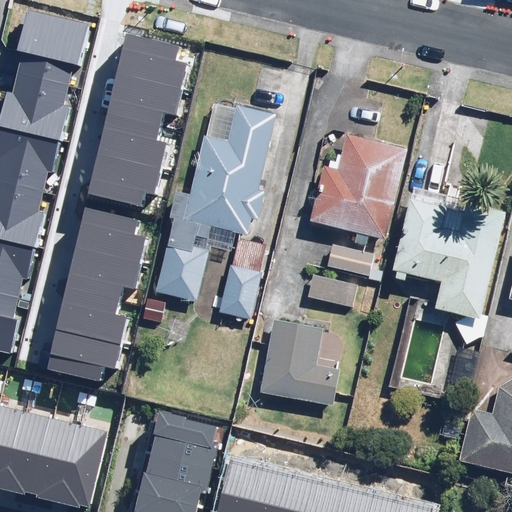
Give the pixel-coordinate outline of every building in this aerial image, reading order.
[(81,64),(91,20),(32,6),(19,61),(75,74),(78,63),(81,64)] [(69,99),(75,74),(19,61),(6,116),(65,130),(72,99),(69,99)] [(263,222),(270,187),(263,185),(278,112),(242,104),(235,140),(206,134),(194,194),(180,191),(159,294),(202,303),(213,248),(236,252),(240,233),(253,235),(256,221),(263,222)] [(126,200),(158,206),(168,151),(112,140),(117,111),(83,105),(63,217),(88,221),(90,209),(123,215),(126,200)] [(56,169),(65,130),(6,116),(0,141),(0,172),(48,184),(52,168),(56,169)] [(410,151),(349,135),(341,169),(329,166),(315,219),(387,238),(410,151)] [(43,207),(48,184),(0,172),(0,230),(40,239),(47,208),(43,207)] [(464,231),(447,227),(451,209),(461,212),(464,197),(419,187),(401,272),(448,283),(442,313),(486,322),(510,208),(470,199),(464,231)] [(31,276),(40,239),(0,230),(0,287),(22,293),(26,275),(31,276)] [(269,246),(240,240),(227,315),(255,320),(269,246)] [(386,270),(373,268),(375,256),(326,246),(322,267),(371,276),(371,279),(383,281),(386,270)] [(151,259),(106,250),(93,311),(138,320),(151,259)] [(359,283),(315,277),(312,300),(356,307),(359,283)] [(17,315),(22,293),(0,287),(0,345),(14,349),(22,316),(17,315)] [(323,328),(276,323),(268,393),(332,400),(336,366),(319,364),(323,328)] [(475,411),(464,460),(511,471),(511,377),(503,375),(494,415),(475,411)] [(0,406),(0,488),(10,491),(29,413),(0,406)] [(166,409),(156,448),(214,463),(224,423),(166,409)] [(54,420),(29,413),(10,491),(24,494),(25,491),(36,494),(54,420)] [(83,427),(54,420),(36,494),(36,498),(65,505),(83,427)] [(83,427),(65,505),(80,508),(80,506),(89,508),(106,432),(83,427)] [(156,448),(146,487),(205,502),(214,463),(156,448)] [(128,511),(134,480),(113,476),(106,511),(128,511)] [(146,487),(139,511),(202,511),(205,502),(146,487)]
